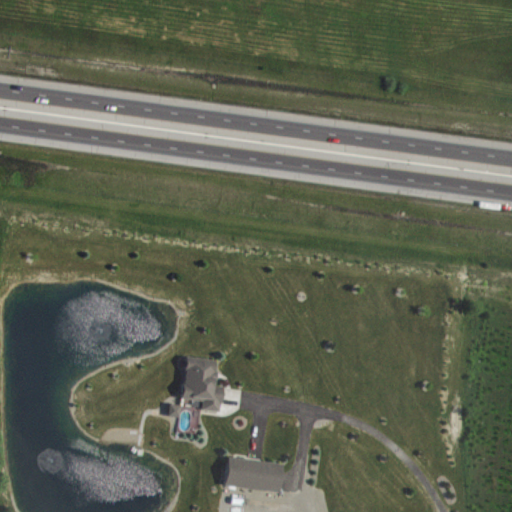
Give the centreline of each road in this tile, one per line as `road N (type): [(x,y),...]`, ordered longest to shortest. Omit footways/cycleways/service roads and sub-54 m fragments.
road 1 (motorway): [(0,121),(511,191)]
road 2 (motorway): [(511,158),(0,89)]
